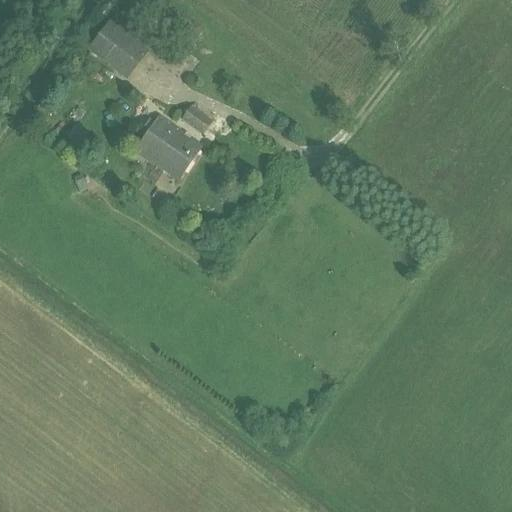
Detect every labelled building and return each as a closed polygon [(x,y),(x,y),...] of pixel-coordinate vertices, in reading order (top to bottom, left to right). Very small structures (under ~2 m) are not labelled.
[(88,51),(127,81),(149,52),(130,38),(144,21),(131,11),(118,28),(109,22),(88,51)] [(44,115),(43,114),(46,111),(40,106),(37,109),(36,108),(30,116),(38,122),(44,115)] [(181,120),(203,136),(213,122),(191,106),(181,120)] [(136,152),(177,182),(202,147),(160,117),(136,152)] [(88,189),(82,175),(74,179),(81,193),(88,189)]
